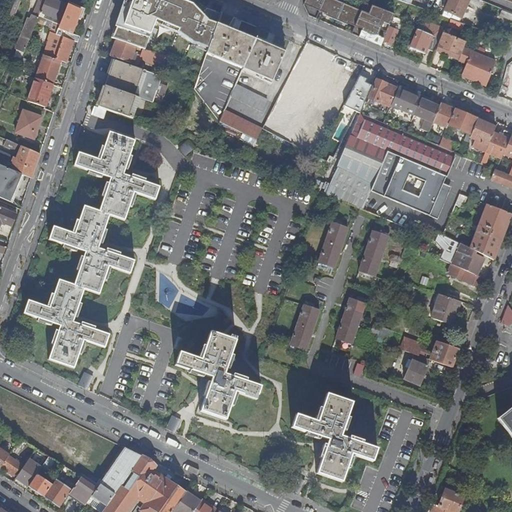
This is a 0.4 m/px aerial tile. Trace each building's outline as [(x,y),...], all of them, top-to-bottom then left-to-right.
[(20,1),(17,0),(14,0),(9,16),(13,17),(20,1)] [(45,0),(39,0),(31,19),(37,22),(39,16),(45,0)] [(46,0),(41,12),(62,20),(64,14),(67,7),(50,0),(46,0)] [(118,0),(106,36),(117,40),(136,46),(137,47),(144,49),(154,21),(178,28),(177,32),(191,42),(208,48),(211,39),(215,27),(218,18),(219,17),(219,14),(206,10),(191,0),(118,0)] [(305,0),(304,4),(309,16),(316,19),(319,12),(355,26),(351,34),(381,46),(393,15),(364,3),(361,10),(335,0),(305,0)] [(460,22),(463,16),(469,0),(449,0),(443,15),(460,22)] [(392,4),(385,1),(383,8),(390,11),(392,4)] [(73,41),(77,43),(79,37),(72,34),(80,11),(67,6),(67,7),(64,14),(62,20),(60,25),(56,35),(73,41)] [(18,55),(23,56),(26,49),(37,22),(31,19),(28,18),(16,50),(19,51),(18,55)] [(206,53),(243,69),(257,36),(218,18),(215,27),(211,39),(208,48),(206,53)] [(459,29),(460,23),(450,20),(448,25),(459,29)] [(49,40),(44,55),(60,61),(70,65),(71,62),(67,60),(73,41),(56,35),(60,25),(54,23),(48,39),(49,40)] [(427,49),(434,52),(442,31),(439,28),(431,24),(425,24),(422,23),(420,26),(417,29),(410,47),(425,54),(427,49)] [(398,31),(390,27),(383,42),(392,45),(398,31)] [(437,47),(460,56),(463,48),(465,42),(443,33),(437,47)] [(287,49),(257,36),(243,69),(272,82),(287,49)] [(508,48),(511,42),(496,36),(493,43),(508,48)] [(115,47),(114,49),(111,57),(129,63),(134,48),(136,49),(137,47),(136,46),(117,40),(115,47)] [(460,56),(437,47),(435,51),(458,60),(460,56)] [(496,62),(463,48),(460,56),(458,60),(466,64),(461,76),(485,86),(496,62)] [(52,85),(60,61),(44,55),(36,79),(52,85)] [(113,60),(105,86),(135,97),(139,98),(185,114),(194,88),(113,60)] [(348,72),(339,84),(349,91),(357,78),(348,72)] [(348,99),(354,102),(355,102),(357,103),(354,111),(360,114),(364,104),(359,101),(370,78),(361,74),(358,81),(357,81),(348,99)] [(45,107),(52,85),(36,79),(28,101),(45,107)] [(385,87),(387,84),(376,80),(364,109),(384,117),(395,91),(385,87)] [(268,100),(236,84),(231,96),(262,112),(268,100)] [(127,118),(135,97),(105,86),(97,108),(106,111),(127,118)] [(399,87),(398,90),(420,99),(422,96),(399,87)] [(420,99),(398,90),(389,111),(398,115),(400,109),(414,115),(420,100),(420,99)] [(131,119),(139,98),(135,97),(127,118),(131,119)] [(351,107),(354,102),(348,99),(345,104),(351,107)] [(328,100),(322,110),(335,118),(341,108),(328,100)] [(420,130),(428,133),(433,123),(439,108),(420,100),(414,115),(425,120),(420,130)] [(447,114),(449,108),(440,104),(439,108),(433,123),(446,128),(448,125),(451,116),(447,114)] [(103,119),(106,111),(97,108),(94,106),(91,115),(103,119)] [(262,128),(225,109),(219,122),(256,140),(262,129),(262,128)] [(34,139),(42,117),(23,110),(15,132),(34,139)] [(477,120),(454,110),(451,116),(448,125),(471,134),(477,120)] [(442,184),(455,153),(453,152),(439,146),(428,142),(425,141),(406,133),(360,114),(349,140),(343,137),(324,175),(332,179),(325,194),(361,209),(369,191),(436,218),(447,191),(446,190),(445,185),(442,184)] [(472,146),(485,152),(493,133),(496,127),(477,120),(471,134),(470,138),(475,140),(472,146)] [(306,139),(321,144),(328,127),(313,121),(306,139)] [(491,154),(494,155),(502,159),(504,154),(511,136),(511,134),(504,131),(501,137),(493,133),(485,152),(481,163),(486,165),(490,154),(491,154)] [(125,169),(128,170),(132,156),(130,155),(135,141),(109,132),(104,147),(102,146),(97,159),(78,153),(74,166),(89,171),(88,173),(102,177),(102,175),(110,178),(108,184),(106,183),(102,196),(103,197),(99,211),(84,207),(79,222),(77,221),(72,234),(53,227),(49,240),(63,245),(63,248),(76,252),(77,249),(85,252),(83,258),(80,257),(76,270),(78,271),(73,285),(59,280),(54,295),(51,294),(46,307),(28,301),(24,314),(38,319),(37,321),(51,326),(52,323),(60,326),(58,332),(55,331),(51,344),(53,345),(49,360),(74,369),(79,354),(81,355),(86,341),(105,348),(109,335),(95,330),(95,327),(82,323),(81,325),(73,322),(75,317),(77,318),(82,304),(79,304),(84,289),(99,294),(104,280),(107,280),(111,267),(129,273),(134,261),(120,256),(120,254),(107,249),(106,251),(98,249),(100,243),(103,244),(107,231),(104,230),(109,215),(124,220),(129,205),(132,206),(136,193),(155,199),(159,187),(145,182),(145,180),(132,175),(131,177),(123,175),(125,169)] [(13,161),(10,169),(21,175),(31,179),(39,154),(0,136),(0,143),(13,149),(14,147),(20,149),(15,162),(13,161)] [(457,144),(442,138),(439,146),(453,152),(457,144)] [(480,173),(484,165),(481,164),(458,154),(454,163),(480,173)] [(0,197),(10,202),(21,175),(10,169),(0,165),(0,197)] [(491,180),(511,188),(511,176),(510,175),(497,170),(493,169),(490,176),(493,177),(491,180)] [(488,205),(470,249),(476,251),(494,260),(511,214),(488,205)] [(0,225),(1,222),(11,226),(16,215),(0,207),(0,225)] [(341,226),(343,222),(334,219),(317,267),(326,270),(327,266),(334,268),(347,228),(341,226)] [(259,237),(268,242),(274,232),(264,227),(259,237)] [(380,230),(379,234),(372,232),(359,272),(364,274),(363,278),(373,282),(390,233),(380,230)] [(462,244),(453,265),(477,276),(484,259),(474,254),(476,251),(470,249),(462,244)] [(391,266),(398,269),(401,260),(394,258),(391,266)] [(447,273),(450,264),(442,260),(438,270),(447,273)] [(450,264),(447,273),(478,287),(479,283),(480,281),(481,281),(482,280),(481,279),(481,278),(477,276),(453,265),(450,264)] [(440,295),(432,318),(453,325),(461,302),(440,295)] [(357,297),(355,301),(349,299),(336,339),(341,342),(340,346),(350,349),(366,301),(357,297)] [(313,309),(314,304),(305,301),(290,346),(299,349),(301,345),(307,347),(319,311),(313,309)] [(371,334),(378,336),(381,327),(374,325),(371,334)] [(237,393),(256,400),(260,387),(246,382),(247,380),(233,375),(233,377),(225,375),(226,369),(229,370),(233,357),(231,356),(236,339),(231,337),(230,339),(210,332),(205,347),(203,346),(199,359),(179,353),(175,366),(189,371),(189,373),(202,378),(203,375),(211,378),(209,384),(207,383),(202,397),(204,397),(200,412),(225,421),(229,406),(232,407),(237,393)] [(406,341),(401,339),(398,349),(405,351),(411,353),(414,354),(416,355),(421,343),(407,338),(406,341)] [(439,343),(432,361),(451,368),(458,350),(439,343)] [(419,385),(430,360),(416,355),(414,354),(404,379),(419,385)] [(357,364),(354,375),(361,377),(364,366),(357,364)] [(78,386),(89,390),(93,375),(83,372),(78,386)] [(346,419),(351,404),(326,395),(321,410),(318,409),(314,422),(295,416),(291,428),(306,433),(305,436),(318,440),(319,438),(324,440),(318,459),(320,460),(315,474),(341,483),(346,469),(348,470),(352,456),(371,463),(376,450),(361,445),(362,442),(348,438),(347,440),(340,437),(342,432),(344,433),(349,419),(346,419)] [(511,407),(498,419),(511,436),(511,407)] [(171,416),(166,429),(176,433),(181,420),(171,416)] [(18,443),(33,453),(35,449),(20,439),(18,442),(18,443)] [(19,448),(16,446),(11,453),(14,455),(19,448)] [(147,505),(153,510),(156,511),(171,511),(172,511),(185,493),(153,470),(156,466),(150,460),(124,447),(100,484),(114,494),(107,505),(101,511),(126,511),(137,498),(147,505)] [(0,466),(1,467),(9,455),(1,450),(0,451),(0,466)] [(9,469),(16,474),(21,465),(9,456),(2,467),(8,471),(9,469)] [(45,480),(56,462),(48,457),(34,478),(28,487),(44,497),(52,485),(45,480)] [(35,464),(28,460),(13,482),(25,491),(28,487),(34,478),(28,474),(35,464)] [(70,493),(86,504),(88,502),(92,495),(97,489),(81,477),(72,490),(70,493)] [(72,490),(56,479),(52,485),(44,497),(59,508),(70,493),(72,490)] [(92,495),(99,500),(107,505),(114,494),(100,484),(97,489),(92,495)] [(438,506),(431,503),(427,511),(457,511),(463,497),(445,489),(438,506)] [(194,497),(186,492),(185,493),(172,511),(173,511),(192,511),(200,502),(194,497)] [(95,507),(99,500),(92,495),(88,502),(95,507)] [(213,511),(214,511),(200,502),(192,511),(213,511)]
